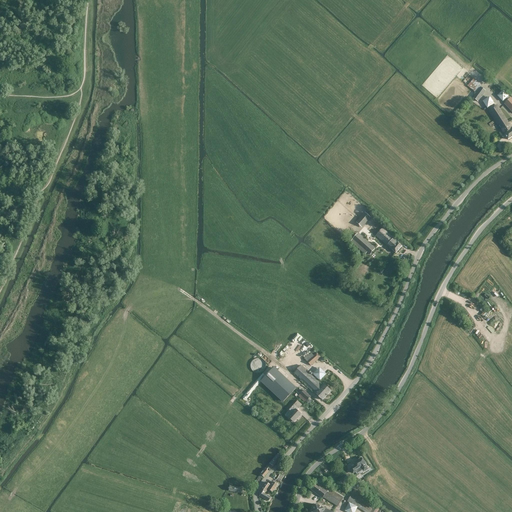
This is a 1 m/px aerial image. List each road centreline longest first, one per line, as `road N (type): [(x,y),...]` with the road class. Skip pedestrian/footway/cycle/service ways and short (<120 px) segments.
road 1 (unclassified): [(257,511),(257,487),(370,360),(425,243),(466,192),(511,156)]
road 2 (unclassified): [(294,511),(314,466),(385,408),(439,293),(511,197)]
road 3 (track): [(455,205),(346,106),(367,51),(412,0)]
road 4 (track): [(171,291),(193,298),(285,367)]
